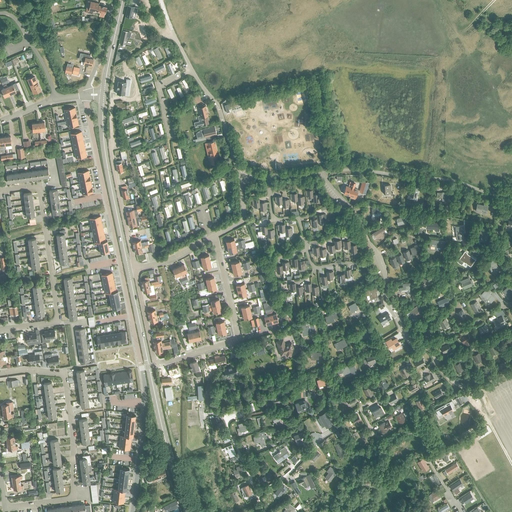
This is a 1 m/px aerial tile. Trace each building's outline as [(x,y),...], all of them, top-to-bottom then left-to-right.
[(90,1),(88,10),(93,11),(96,12),(100,13),(99,16),(103,17),(104,14),(105,14),(106,8),(98,6),(99,3),(91,1),(90,1)] [(128,6),(125,16),(132,18),(135,7),(128,6)] [(123,31),(120,45),(125,46),(127,37),(130,38),(131,33),(123,31)] [(168,46),(165,48),(168,55),(167,55),(168,58),(169,57),(170,58),(173,57),(168,46)] [(157,47),(153,49),(158,59),(162,57),(157,47)] [(83,53),(82,60),(84,61),(83,65),(87,66),(88,64),(91,65),(93,59),(90,59),(90,55),(83,53)] [(165,68),(163,65),(154,69),(156,73),(165,68)] [(10,95),(7,87),(6,84),(9,83),(6,75),(3,77),(2,76),(0,76),(0,79),(3,86),(3,85),(4,88),(1,89),(5,97),(10,95)] [(28,79),(33,94),(40,91),(38,83),(37,84),(34,77),(28,79)] [(126,82),(118,81),(117,94),(125,95),(126,86),(130,87),(130,79),(127,79),(126,82)] [(13,85),(7,87),(10,95),(16,92),(15,90),(18,89),(16,83),(13,85)] [(194,99),(189,101),(192,106),(201,101),(198,95),(193,98),(194,99)] [(116,101),(116,105),(117,105),(118,109),(128,108),(127,103),(123,103),(122,100),(116,101)] [(202,121),(194,123),(195,127),(203,125),(208,124),(207,120),(209,120),(205,105),(203,106),(203,104),(198,105),(201,115),(200,115),(202,121)] [(76,114),(75,107),(64,110),(65,116),(76,114)] [(79,125),(77,118),(66,121),(68,127),(79,125)] [(197,139),(195,139),(195,142),(205,140),(205,137),(216,134),(214,126),(200,130),(196,133),(197,139)] [(83,138),(81,131),(71,134),(72,140),(83,138)] [(84,144),(83,138),(72,140),(73,146),(84,144)] [(217,155),(214,141),(207,143),(210,156),(212,164),(217,163),(215,155),(217,155)] [(85,150),(84,144),(73,146),(75,152),(85,150)] [(87,157),(85,150),(75,152),(76,159),(87,157)] [(90,177),(89,170),(78,172),(79,179),(90,177)] [(359,192),(366,194),(369,183),(362,181),(362,182),(359,192)] [(343,188),(343,191),(343,192),(344,192),(343,194),(355,197),(357,190),(353,189),(355,184),(351,183),(350,188),(346,186),(345,187),(344,187),(343,188)] [(383,185),(384,194),(391,193),(391,195),(393,195),(393,192),(391,192),(390,185),(383,185)] [(412,186),(409,196),(416,198),(419,187),(412,186)] [(437,198),(442,198),(442,201),(447,201),(448,201),(449,201),(449,195),(450,195),(450,192),(442,192),(437,192),(437,198)] [(482,212),(482,214),(484,214),(485,213),(486,213),(488,206),(486,206),(487,205),(484,204),(484,206),(477,204),(475,211),(477,211),(482,212)] [(126,211),(128,219),(138,217),(137,211),(143,210),(142,205),(136,206),(136,209),(134,210),(126,211)] [(374,209),(372,209),(372,216),(372,221),(379,220),(379,216),(381,216),(380,214),(380,207),(374,207),(374,209)] [(316,215),(316,219),(317,223),(323,222),(327,222),(326,214),(323,214),(316,215)] [(138,217),(128,219),(129,226),(129,227),(139,225),(139,221),(139,220),(141,220),(142,222),(147,221),(146,215),(138,217)] [(102,222),(100,216),(90,218),(91,225),(102,222)] [(426,223),(425,229),(428,229),(435,229),(435,231),(439,231),(439,226),(439,222),(436,221),(436,223),(428,223),(426,223)] [(103,228),(102,222),(91,225),(92,231),(103,228)] [(260,231),(257,231),(258,236),(262,236),(262,234),(267,234),(267,230),(266,226),(259,227),(260,231)] [(455,227),(456,240),(462,239),(462,233),(464,232),(464,226),(455,227)] [(373,233),(371,235),(374,239),(376,238),(381,235),(382,237),(386,234),(386,233),(387,232),(385,229),(383,230),(382,227),(373,233)] [(104,234),(103,228),(92,231),(93,237),(97,236),(104,234)] [(482,233),(481,241),(487,242),(488,235),(487,234),(488,231),(481,229),(480,233),(482,233)] [(56,234),(57,241),(65,239),(64,233),(65,233),(64,230),(59,231),(59,234),(56,234)] [(97,236),(93,237),(95,243),(98,242),(105,240),(104,234),(97,236)] [(430,240),(429,246),(435,246),(435,249),(443,250),(444,242),(430,240)] [(141,246),(133,248),(135,253),(139,252),(139,253),(140,254),(142,253),(142,252),(141,248),(149,246),(150,252),(154,251),(153,247),(153,244),(148,245),(148,244),(141,246)] [(235,246),(227,247),(228,253),(236,251),(236,248),(239,248),(238,245),(235,246)] [(410,248),(412,255),(417,253),(417,252),(420,251),(420,252),(421,252),(418,245),(410,248)] [(410,255),(408,250),(403,252),(406,260),(412,258),(411,254),(410,255)] [(465,251),(459,259),(471,266),(475,260),(466,254),(467,253),(465,251)] [(395,256),(396,259),(398,259),(400,264),(404,262),(401,254),(395,256)] [(200,257),(202,263),(210,261),(208,255),(200,257)] [(390,259),(393,267),(399,265),(398,262),(396,262),(395,257),(390,259)] [(487,263),(492,272),(498,269),(494,260),(487,263)] [(183,264),(178,267),(182,277),(185,276),(184,273),(187,271),(183,264)] [(179,275),(180,278),(182,277),(178,267),(172,269),(176,277),(179,275)] [(344,270),(344,274),(345,278),(345,280),(351,280),(352,276),(350,275),(350,274),(351,274),(351,269),(344,270)] [(113,279),(112,272),(101,275),(103,281),(113,279)] [(344,274),(337,275),(338,280),(339,280),(340,284),(346,284),(345,281),(345,278),(344,274)] [(141,281),(142,287),(152,285),(153,285),(161,283),(159,276),(155,277),(156,282),(149,283),(148,280),(148,277),(144,278),(145,281),(141,281)] [(327,276),(320,277),(320,282),(322,282),(322,284),(322,288),(328,287),(328,284),(327,280),(327,276)] [(423,280),(425,285),(432,282),(430,277),(423,280)] [(460,281),(463,289),(472,286),(474,285),(471,279),(469,280),(468,277),(460,281)] [(115,285),(113,279),(103,281),(104,287),(115,285)] [(204,286),(204,288),(207,287),(208,291),(216,289),(215,283),(207,285),(204,286)] [(403,287),(400,287),(400,292),(406,291),(407,295),(411,294),(410,283),(402,283),(403,287)] [(116,291),(115,285),(104,287),(105,293),(109,293),(116,291)] [(153,285),(142,287),(143,293),(144,293),(149,292),(150,295),(155,294),(153,287),(153,285)] [(511,288),(510,285),(502,291),(508,297),(511,293),(511,288)] [(376,291),(377,290),(376,288),(365,291),(366,296),(369,295),(370,298),(377,296),(376,291)] [(245,289),(237,291),(238,297),(247,295),(245,289)] [(481,294),(484,297),(485,296),(491,302),(494,298),(489,292),(490,292),(487,289),(481,294)] [(445,298),(437,302),(440,307),(447,304),(450,302),(448,297),(445,298)] [(208,305),(209,307),(220,305),(219,299),(210,301),(211,304),(208,305)] [(471,305),(474,311),(476,310),(480,308),(476,301),(471,305)] [(348,306),(351,312),(358,308),(355,303),(348,306)] [(209,307),(210,310),(213,309),(213,313),(221,311),(220,305),(209,307)] [(269,312),(270,315),(272,323),(278,321),(276,313),(272,314),(271,311),(272,311),(270,305),(267,306),(264,307),(265,313),(269,312)] [(411,313),(414,318),(418,315),(419,317),(424,313),(419,306),(417,308),(411,313)] [(18,315),(17,307),(9,308),(11,316),(18,315)] [(325,317),(327,323),(334,321),(333,318),(338,317),(336,309),(331,311),(332,315),(325,317)] [(456,313),(460,320),(466,317),(462,309),(456,313)] [(250,311),(242,313),(243,319),(252,317),(251,314),(254,313),(253,310),(250,311)] [(267,316),(264,317),(266,325),(272,323),(270,315),(269,312),(266,313),(267,316)] [(387,313),(379,318),(381,322),(384,321),(385,323),(391,320),(388,313),(387,313)] [(495,320),(498,326),(504,322),(501,317),(495,320)] [(439,322),(443,329),(449,325),(445,319),(439,322)] [(312,320),(300,323),(301,326),(301,327),(303,333),(303,335),(315,332),(312,320)] [(214,329),(217,328),(225,327),(224,321),(216,322),(216,326),(213,326),(214,329)] [(366,330),(359,332),(362,338),(368,336),(367,333),(371,332),(369,325),(364,326),(366,330)] [(488,331),(485,325),(478,328),(481,334),(488,331)] [(225,327),(217,328),(218,335),(226,333),(225,327)] [(425,330),(429,337),(435,334),(433,330),(432,330),(431,327),(430,327),(425,330)] [(41,334),(42,342),(50,341),(49,339),(55,338),(54,330),(44,331),(44,334),(41,334)] [(26,335),(23,335),(24,342),(27,341),(27,342),(27,345),(33,344),(40,343),(39,335),(36,335),(36,332),(26,334),(26,335)] [(464,343),(465,346),(471,343),(469,340),(470,340),(467,334),(460,338),(463,343),(464,343)] [(76,336),(77,343),(86,341),(85,335),(76,336)] [(391,339),(386,342),(388,346),(389,347),(391,346),(393,349),(400,345),(396,338),(392,341),(391,339)] [(278,347),(281,355),(286,353),(287,356),(293,354),(292,351),(294,350),(291,342),(285,345),(283,339),(276,342),(278,347)] [(341,341),(334,344),(337,350),(343,346),(347,345),(345,342),(344,340),(344,339),(341,341)] [(170,344),(154,347),(155,353),(156,353),(162,352),(162,349),(170,348),(170,344)] [(441,347),(444,353),(450,350),(448,344),(441,347)] [(488,348),(492,355),(498,352),(494,345),(488,348)] [(78,349),(79,356),(88,354),(87,347),(78,349)] [(29,355),(30,363),(40,362),(39,359),(43,359),(41,351),(34,352),(34,354),(29,355)] [(51,354),(44,355),(45,363),(48,362),(49,365),(59,363),(58,355),(57,355),(57,353),(51,354)] [(472,356),(476,363),(482,360),(478,353),(472,356)] [(88,354),(79,356),(80,362),(89,361),(88,354)] [(214,356),(214,358),(207,360),(208,365),(215,363),(215,364),(226,362),(224,355),(219,356),(219,355),(214,356)] [(366,358),(369,364),(375,362),(373,356),(366,358)] [(413,363),(417,369),(425,364),(422,358),(413,363)] [(190,363),(192,370),(195,370),(195,372),(199,371),(198,368),(196,361),(190,363)] [(454,365),(458,372),(463,369),(460,362),(454,365)] [(337,370),(335,371),(336,373),(338,372),(339,373),(343,372),(343,374),(349,372),(350,376),(357,373),(354,366),(352,366),(351,365),(337,370)] [(168,369),(170,376),(179,373),(177,366),(168,369)] [(228,367),(228,368),(223,369),(226,377),(233,374),(234,378),(238,377),(237,373),(235,366),(230,367),(228,367)] [(400,370),(404,378),(409,374),(405,367),(400,370)] [(425,378),(424,378),(427,384),(435,380),(432,374),(430,375),(429,374),(424,377),(425,378)] [(317,380),(319,386),(326,384),(324,378),(317,380)] [(378,382),(382,389),(388,386),(384,379),(378,382)] [(408,387),(411,393),(418,389),(415,383),(408,387)] [(173,399),(171,386),(164,387),(167,400),(173,399)] [(363,390),(367,397),(373,394),(369,387),(363,390)] [(432,393),(435,399),(443,395),(440,389),(432,393)] [(45,394),(46,401),(54,400),(53,393),(45,394)] [(387,398),(391,404),(398,400),(395,394),(387,398)] [(346,399),(349,405),(356,401),(353,395),(346,399)] [(267,400),(268,405),(282,401),(280,396),(267,400)] [(415,402),(419,409),(425,406),(421,399),(415,402)] [(305,400),(296,404),(298,412),(305,409),(308,408),(307,405),(305,400)] [(439,407),(435,409),(438,416),(443,414),(443,415),(452,410),(449,405),(453,403),(452,400),(439,407)] [(5,404),(2,405),(3,411),(10,410),(12,410),(14,410),(12,401),(5,403),(5,404)] [(377,404),(370,408),(375,417),(378,415),(379,416),(384,413),(381,407),(379,408),(377,404)] [(271,416),(274,423),(283,418),(280,412),(271,416)] [(319,415),(319,416),(320,417),(325,425),(326,428),(327,428),(326,427),(332,424),(332,425),(333,424),(325,412),(325,413),(320,416),(319,415)] [(395,416),(399,423),(405,420),(401,413),(395,416)] [(350,418),(353,424),(360,420),(357,414),(350,418)] [(378,425),(382,433),(388,430),(388,429),(392,427),(388,421),(384,423),(384,422),(378,425)] [(239,428),(237,429),(239,435),(242,434),(241,431),(247,429),(245,422),(238,424),(239,428)] [(485,431),(483,427),(475,433),(477,436),(485,431)] [(358,433),(362,440),(368,437),(364,429),(358,433)] [(257,436),(253,437),(254,443),(260,442),(260,446),(265,445),(264,438),(267,438),(266,435),(265,435),(264,431),(257,433),(257,436)] [(219,435),(221,439),(223,438),(225,442),(229,440),(226,433),(219,435)] [(294,436),(295,441),(297,440),(299,445),(306,442),(303,433),(294,436)] [(334,445),(339,457),(344,455),(343,451),(339,443),(334,445)] [(231,444),(223,448),(224,450),(226,453),(229,452),(231,457),(235,455),(232,447),(231,444)] [(279,452),(274,455),(279,462),(290,455),(285,447),(279,450),(280,451),(279,452)] [(310,457),(314,461),(319,454),(315,451),(310,457)] [(447,452),(433,455),(434,458),(436,458),(437,459),(443,457),(444,461),(448,460),(447,452)] [(83,459),(80,460),(80,466),(90,464),(90,461),(89,455),(82,456),(83,459)] [(423,459),(417,462),(423,472),(429,468),(423,459)] [(456,462),(445,469),(448,474),(459,467),(456,462)] [(53,468),(54,474),(62,473),(61,466),(59,466),(59,463),(56,464),(56,468),(53,468)] [(237,470),(234,471),(236,476),(239,475),(240,477),(244,476),(240,466),(236,468),(237,470)] [(326,476),(325,477),(330,480),(333,476),(335,474),(337,471),(330,466),(326,471),(329,473),(326,476)] [(147,478),(149,483),(162,479),(161,477),(166,476),(163,467),(156,470),(157,472),(155,473),(156,475),(147,478)] [(270,472),(260,479),(262,483),(273,476),(270,472)] [(301,479),(297,480),(299,484),(303,483),(304,486),(309,484),(311,488),(315,486),(310,474),(305,476),(301,479)] [(434,474),(429,477),(431,482),(434,480),(437,486),(440,484),(434,474)] [(450,487),(452,490),(461,484),(459,481),(450,487)] [(275,493),(279,496),(283,492),(284,493),(287,488),(282,484),(275,493)] [(248,485),(240,488),(242,492),(242,493),(243,497),(246,496),(252,493),(248,485)] [(229,493),(233,502),(239,499),(235,490),(229,493)] [(430,495),(433,501),(440,497),(437,491),(430,495)] [(462,499),(460,501),(462,504),(464,502),(465,503),(473,498),(470,492),(461,498),(462,499)] [(176,500),(164,506),(167,511),(178,505),(176,500)] [(292,511),(295,508),(288,503),(284,507),(286,509),(283,511),(284,511),(292,511)] [(447,503),(438,508),(440,511),(445,511),(444,510),(450,507),(447,503)]
